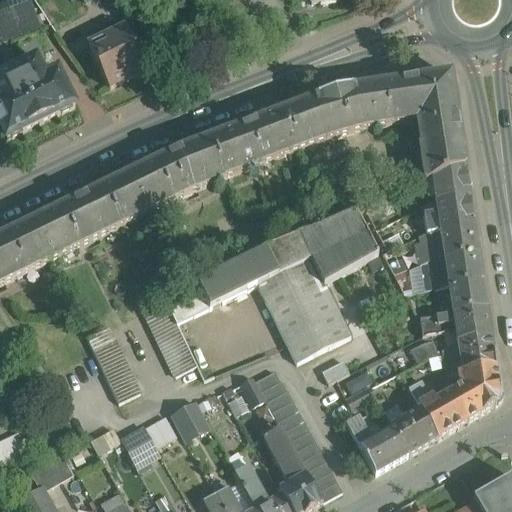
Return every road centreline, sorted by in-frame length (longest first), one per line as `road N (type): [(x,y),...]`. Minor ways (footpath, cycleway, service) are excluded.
road 1 (tertiary): [(0,207),(433,17)]
road 2 (unknown): [(407,484),(299,302),(284,299),(239,320)]
road 3 (residential): [(363,511),(511,421)]
road 4 (tertiary): [(511,196),(491,45)]
